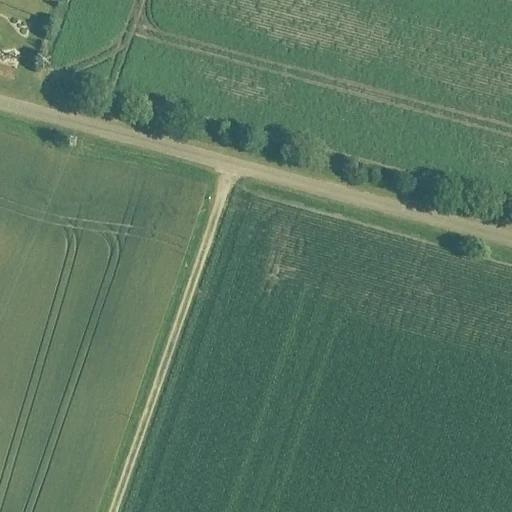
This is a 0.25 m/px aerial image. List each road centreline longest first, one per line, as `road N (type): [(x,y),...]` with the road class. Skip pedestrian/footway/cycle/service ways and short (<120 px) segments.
road 1 (unclassified): [(511,239),(0,101)]
road 2 (track): [(235,164),(113,511)]
